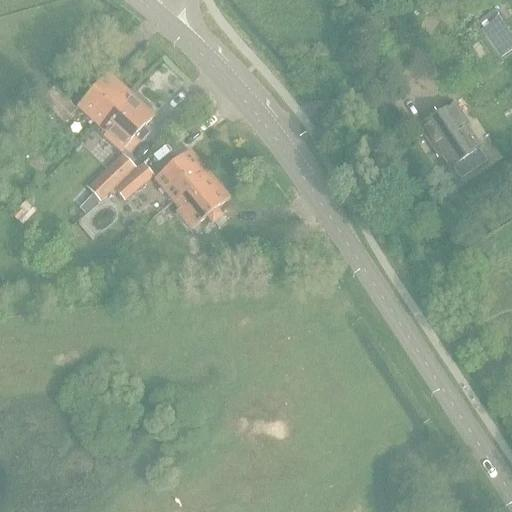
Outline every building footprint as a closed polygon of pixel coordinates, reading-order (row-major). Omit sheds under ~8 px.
[(503,60),(507,67),(511,64),(511,39),(492,10),(474,21),(501,61),(503,60)] [(116,107),(128,94),(108,74),(77,108),(97,126),(110,113),(113,116),(119,110),(116,107)] [(40,101),(62,122),(73,111),(51,89),(40,101)] [(110,113),(97,126),(105,134),(103,137),(120,153),(134,138),(140,143),(148,135),(142,129),(153,117),(128,94),(116,107),(119,110),(113,116),(110,113)] [(458,180),(484,162),(461,127),(465,124),(451,103),(416,127),(436,156),(440,153),(458,180)] [(192,185),(207,172),(189,151),(154,180),(156,183),(147,190),(159,204),(168,197),(172,201),(185,190),(187,192),(193,186),(192,185)] [(131,169),(120,157),(85,191),(96,202),(131,169)] [(114,190),(124,202),(154,176),(143,164),(114,190)] [(185,190),(172,201),(179,210),(176,212),(197,237),(205,230),(199,223),(207,217),(212,223),(221,216),(216,210),(229,199),(207,172),(192,185),(193,186),(187,192),(185,190)] [(180,238),(196,259),(204,253),(189,232),(180,238)] [(166,243),(181,262),(188,256),(173,237),(166,243)]
